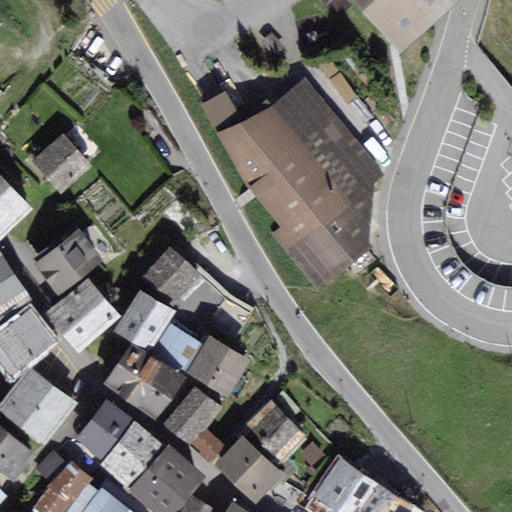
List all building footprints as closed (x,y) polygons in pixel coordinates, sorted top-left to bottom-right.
[(421,0),(338,0),(378,41),(421,0)] [(313,281),(361,244),(349,228),(361,218),(266,102),(241,123),(223,134),(249,178),(284,224),(274,231),(313,281)] [(50,133),(26,159),(62,192),(85,163),(50,133)] [(0,183),(0,230),(24,207),(0,183)] [(62,229),(21,261),(45,294),(87,263),(62,229)] [(154,248),(131,277),(164,307),(190,278),(154,248)] [(0,314),(20,302),(0,273),(0,314)] [(75,278),(44,306),(76,347),(108,316),(75,278)] [(224,290),(213,321),(241,331),(253,301),(224,290)] [(159,311),(126,292),(104,334),(142,352),(159,311)] [(15,308),(0,321),(0,367),(6,374),(47,342),(15,308)] [(241,357),(193,335),(176,373),(220,398),(241,357)] [(117,343),(96,377),(148,415),(175,379),(117,343)] [(68,406),(16,371),(0,392),(0,421),(37,446),(68,406)] [(180,383),(154,421),(187,446),(216,407),(180,383)] [(259,400),(234,428),(275,465),(299,438),(259,400)] [(88,401),(62,442),(89,463),(116,424),(88,401)] [(120,427),(93,464),(114,480),(142,441),(120,427)] [(0,433),(0,476),(3,478),(21,448),(0,433)] [(225,433),(207,460),(253,497),(275,472),(225,433)] [(157,511),(186,472),(149,446),(117,487),(150,511),(157,511)] [(67,511),(93,485),(53,452),(16,501),(29,511),(67,511)] [(327,459),(306,494),(332,511),(345,511),(364,483),(327,459)] [(184,484),(166,511),(203,511),(211,498),(184,484)] [(410,511),(369,486),(353,511),(410,511)] [(128,511),(100,491),(85,511),(128,511)] [(243,511),(229,503),(223,511),(243,511)]
